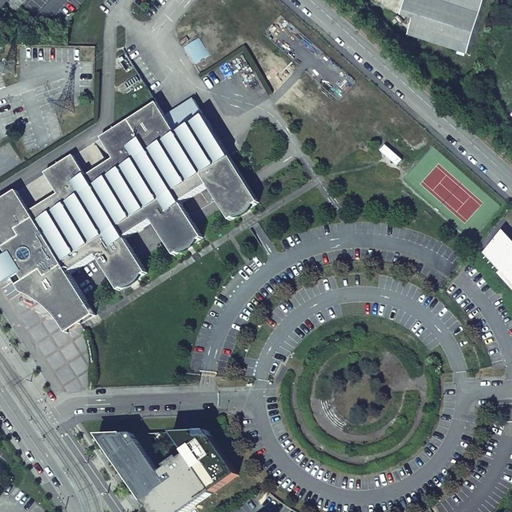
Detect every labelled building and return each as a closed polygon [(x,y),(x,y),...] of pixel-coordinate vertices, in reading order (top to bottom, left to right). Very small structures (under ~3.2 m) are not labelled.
[(486,0),(407,0),(406,4),(394,0),(381,0),(379,8),(414,19),(409,35),(469,54),(486,0)] [(144,111),(158,103),(149,89),(135,97),(144,111)] [(195,99),(167,116),(171,123),(176,131),(204,113),(195,99)] [(115,159),(88,176),(75,155),(46,173),(60,194),(31,211),(19,191),(0,202),(0,254),(3,260),(3,262),(3,264),(4,266),(4,268),(5,270),(6,271),(7,272),(8,273),(10,275),(11,276),(13,278),(15,279),(20,286),(24,293),(32,297),(36,299),(39,301),(46,306),(55,314),(58,317),(60,320),(61,319),(62,318),(66,325),(68,328),(69,329),(70,330),(71,330),(72,330),(74,329),(75,328),(76,327),(76,326),(76,324),(75,323),(73,320),(71,317),(77,314),(79,317),(93,309),(70,274),(98,256),(121,291),(149,273),(127,238),(155,221),(176,256),(205,238),(183,203),(210,186),(232,220),(260,203),(206,116),(178,134),(176,131),(171,123),(167,116),(158,103),(144,111),(102,138),(115,159)] [(511,241),(505,234),(488,256),(511,283),(511,241)] [(11,283),(20,286),(15,279),(13,278),(11,276),(10,275),(8,273),(7,272),(6,271),(5,270),(4,268),(4,266),(3,264),(3,262),(3,260),(0,254),(0,273),(7,281),(9,282),(10,282),(11,283)] [(97,315),(93,309),(79,317),(77,314),(71,317),(73,320),(75,323),(76,324),(76,326),(76,327),(75,328),(74,329),(72,330),(71,330),(70,330),(69,329),(68,328),(66,325),(62,318),(61,319),(60,320),(69,333),(97,315)] [(134,433),(101,435),(153,511),(187,511),(241,476),(209,432),(175,433),(191,456),(164,473),(134,433)]
